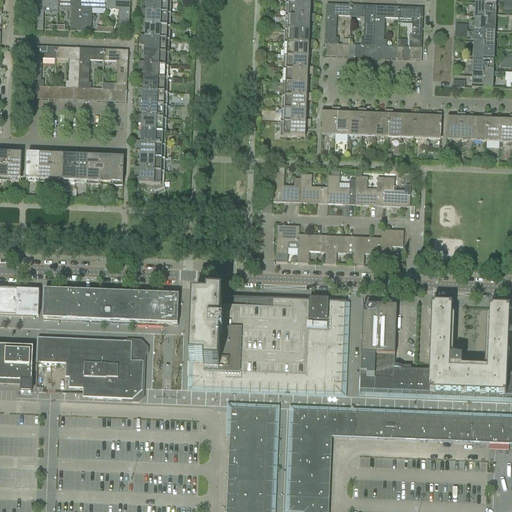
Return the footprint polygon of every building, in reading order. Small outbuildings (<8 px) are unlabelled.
[(44,8),(58,9),(57,0),(33,0),(32,31),(43,32),(44,8)] [(70,33),(81,33),(81,0),(57,0),(58,9),(71,9),(70,33)] [(92,10),(106,11),(105,0),(81,0),(81,33),(91,33),(92,10)] [(123,0),(105,0),(106,11),(119,12),(118,35),(129,35),(130,0),(123,0)] [(141,10),(141,14),(170,16),(171,9),(168,9),(168,3),(171,3),(171,2),(146,1),(146,11),(141,10)] [(475,5),(474,22),(485,22),(485,16),(495,17),(496,6),(475,5)] [(285,12),(285,19),(315,20),(315,16),(310,16),(310,7),(285,6),(288,6),(288,12),(285,12)] [(350,19),(350,7),(326,6),(325,46),(331,46),(337,47),(337,41),(334,41),(335,19),(350,19)] [(373,48),(374,8),(350,7),(350,19),(363,20),(362,42),(359,41),(359,48),(361,48),(367,48),(373,48)] [(398,21),(398,9),(374,8),(373,48),(379,48),(385,49),(385,43),(382,42),(383,20),(398,21)] [(398,9),(398,21),(411,21),(412,21),(411,38),(409,38),(408,49),(409,49),(415,50),(421,50),(423,10),(422,10),(398,9)] [(141,14),(140,18),(146,19),(145,28),(170,29),(167,28),(167,22),(170,22),(170,16),(141,14)] [(474,22),(474,33),(495,34),(495,17),(485,16),(485,22),(474,22)] [(284,32),(309,33),(310,24),(315,24),(315,20),(285,19),(285,26),(288,26),(287,32),(284,32)] [(455,38),(464,39),(465,26),(456,26),(455,38)] [(140,37),(140,41),(169,42),(170,35),(167,35),(167,29),(170,29),(145,28),(145,37),(140,37)] [(284,38),(284,45),(314,46),(314,42),(309,42),(309,33),(284,32),(287,32),(287,38),(284,38)] [(474,33),(473,44),(484,44),(484,50),(494,51),(495,34),(474,33)] [(140,41),(139,45),(145,45),(144,54),(169,55),(166,55),(166,49),(169,49),(169,42),(140,41)] [(473,44),(472,61),(494,62),(494,51),(484,50),(484,44),(473,44)] [(283,58),(308,60),(309,50),(314,50),(314,46),(284,45),(283,52),(286,52),(286,58),(283,58)] [(56,61),(56,50),(32,49),(30,88),(36,88),(42,89),(43,89),(44,82),(41,82),(42,61),(56,61)] [(78,91),(80,51),(56,50),(56,61),(69,62),(68,83),(66,83),(65,90),(66,90),(72,90),(78,91)] [(103,63),(104,52),(80,51),(78,91),(84,91),(90,91),(91,91),(91,84),(89,84),(90,63),(103,63)] [(113,92),(114,92),(120,92),(126,93),(127,80),(128,53),(104,52),(103,63),(117,64),(116,85),(114,85),(113,92)] [(139,63),(139,67),(168,69),(169,62),(166,62),(166,56),(169,56),(169,55),(144,54),(144,63),(139,63)] [(283,65),(283,72),(313,73),(313,69),(308,69),(308,60),(283,58),(283,59),(286,59),(286,65),(283,65)] [(472,61),(472,78),(483,79),(483,73),(493,73),(494,62),(472,61)] [(139,67),(138,71),(143,72),(143,81),(168,82),(168,81),(165,81),(165,75),(168,75),(168,69),(139,67)] [(282,85),(307,86),(307,80),(308,77),(313,77),(313,73),(283,72),(282,79),(285,79),(285,85),(282,85)] [(483,79),(472,78),(471,89),(493,90),(493,73),(483,73),(483,79)] [(138,90),(137,93),(167,95),(167,88),(164,88),(165,82),(168,82),(143,81),(143,90),(138,90)] [(282,91),(281,98),(311,99),(311,95),(307,95),(307,86),(282,85),(285,85),(285,91),(282,91)] [(137,93),(137,97),(142,98),(142,107),(167,108),(164,107),(164,101),(167,102),(167,95),(137,93)] [(281,111),(306,112),(306,103),(311,103),(311,99),(281,98),(281,105),(284,105),(284,111),(281,111)] [(136,116),(136,120),(166,121),(166,114),(163,114),(164,108),(167,108),(142,107),(141,116),(136,116)] [(321,136),(334,136),(335,110),(331,109),(331,114),(322,114),(321,136)] [(334,136),(347,137),(348,115),(339,115),(339,110),(335,110),(334,136)] [(281,118),(280,124),(310,126),(310,122),(305,121),(306,112),(281,111),(281,112),(284,112),(284,118),(281,118)] [(347,137),(360,138),(361,111),(357,111),(357,115),(348,115),(347,137)] [(360,138),(374,138),(375,116),(365,116),(366,111),(361,111),(360,138)] [(374,138),(387,139),(388,112),(384,112),(384,117),(375,116),(374,138)] [(387,139),(400,139),(401,117),(392,117),(392,112),(388,112),(387,139)] [(400,139),(413,140),(414,113),(410,113),(410,118),(401,117),(400,139)] [(413,140),(426,140),(427,118),(418,118),(418,113),(414,113),(413,140)] [(427,118),(426,140),(440,141),(441,114),(437,114),(436,119),(427,118)] [(446,142),(459,142),(460,115),(456,115),(456,120),(447,119),(446,142)] [(459,142),(472,143),(473,120),(464,120),(464,115),(460,115),(459,142)] [(472,143),(486,143),(487,116),(483,116),(483,121),(473,120),(472,143)] [(486,143),(499,144),(500,122),(491,121),(491,116),(487,116),(486,143)] [(499,144),(511,144),(511,117),(509,117),(509,122),(500,122),(499,144)] [(136,120),(136,124),(141,124),(141,133),(166,134),(163,134),(163,128),(166,128),(166,121),(136,120)] [(280,138),(305,139),(305,129),(310,130),(310,126),(280,124),(280,132),(283,132),(283,138),(280,138)] [(135,142),(135,146),(165,147),(165,140),(162,140),(163,134),(166,134),(141,133),(140,142),(135,142)] [(135,146),(135,150),(140,150),(139,159),(164,160),(161,160),(162,154),(165,154),(165,147),(135,146)] [(0,180),(8,180),(9,155),(8,157),(0,156),(0,180)] [(9,155),(8,180),(20,181),(21,156),(20,157),(9,157),(9,155)] [(26,181),(38,181),(39,156),(39,158),(27,157),(27,156),(26,181)] [(38,181),(50,182),(51,157),(51,158),(39,158),(39,156),(38,181)] [(50,182),(62,182),(63,157),(63,159),(51,158),(51,157),(50,182)] [(62,182),(74,183),(75,158),(75,159),(63,159),(63,157),(62,182)] [(74,183),(74,185),(86,186),(86,183),(87,158),(87,160),(75,159),(75,158),(74,183)] [(86,183),(98,184),(99,159),(99,160),(87,160),(87,158),(86,183)] [(98,184),(110,184),(111,159),(111,161),(99,160),(99,159),(98,184)] [(110,184),(110,187),(122,187),(122,185),(123,160),(123,161),(111,161),(111,159),(110,184)] [(134,168),(134,172),(164,174),(164,160),(139,159),(139,169),(134,168)] [(273,175),(272,204),(289,204),(290,203),(299,204),(300,181),(297,181),(294,184),(294,188),(284,188),(284,176),(284,171),(283,171),(273,170),(273,175)] [(134,172),(134,176),(139,177),(138,186),(152,186),(155,196),(165,193),(163,188),(163,187),(163,186),(160,186),(161,180),(164,180),(164,174),(134,172)] [(317,204),(327,205),(327,189),(311,189),(312,177),(301,176),(300,176),(300,181),(299,204),(299,205),(300,205),(317,206),(317,204)] [(327,205),(327,206),(345,207),(345,205),(354,206),(355,183),(349,182),(349,186),(339,185),(339,178),(330,178),(329,178),(328,178),(327,189),(327,205)] [(361,179),(356,179),(355,179),(355,183),(354,206),(354,207),(372,208),(372,207),(382,207),(383,180),(377,180),(377,192),(366,191),(367,179),(361,179)] [(382,207),(382,208),(400,209),(400,208),(410,208),(411,187),(406,187),(404,193),(394,192),(395,180),(383,180),(382,207)] [(277,228),(275,264),(287,265),(288,251),(298,251),(298,245),(298,237),(299,237),(299,230),(295,230),(295,229),(277,228)] [(381,241),(380,257),(380,269),(391,269),(392,249),(403,250),(403,234),(399,234),(399,233),(381,232),(381,241)] [(316,238),(299,237),(298,237),(298,245),(297,265),(309,266),(309,254),(325,254),(326,239),(316,239),(316,238)] [(325,254),(325,266),(336,267),(337,255),(353,255),(353,240),(344,240),(344,239),(326,238),(326,239),(325,254)] [(381,241),(371,241),(371,240),(353,239),(353,240),(353,255),(352,267),(364,268),(364,256),(380,257),(381,241)] [(0,316),(38,318),(39,295),(38,296),(11,294),(11,292),(12,292),(0,291),(0,316)] [(177,327),(178,298),(44,293),(44,292),(43,322),(177,327)] [(189,365),(193,365),(192,390),(341,396),(344,304),(206,299),(206,303),(191,303),(189,365)] [(449,359),(429,354),(429,372),(395,371),(396,368),(394,368),(394,359),(396,308),(373,307),(373,308),(372,308),(370,308),(369,308),(366,308),(366,309),(365,310),(365,311),(365,312),(365,313),(366,314),(367,314),(368,315),(362,314),(360,380),(359,394),(511,400),(511,375),(506,375),(507,366),(487,365),(486,371),(461,370),(461,361),(449,359)] [(431,307),(429,354),(449,359),(451,308),(431,307)] [(489,309),(487,365),(507,366),(509,310),(489,309)] [(83,391),(83,396),(83,400),(131,401),(131,403),(139,403),(142,399),(142,392),(141,392),(143,368),(144,368),(144,361),(143,361),(143,354),(134,344),(37,340),(36,365),(65,366),(65,380),(69,380),(69,390),(83,391)] [(0,382),(21,384),(21,387),(21,395),(30,395),(31,384),(32,350),(0,348),(0,382)] [(231,411),(228,492),(226,511),(270,511),(274,413),(231,411)] [(291,475),(289,511),(327,511),(329,476),(330,452),(331,443),(331,439),(350,440),(351,415),(332,415),(293,413),(293,432),(292,451),(291,475)] [(355,416),(354,440),(383,441),(398,442),(427,443),(456,444),(470,444),(489,445),(498,446),(509,446),(511,445),(511,422),(490,421),(471,420),(457,420),(428,419),(399,418),(384,417),(355,416)]
